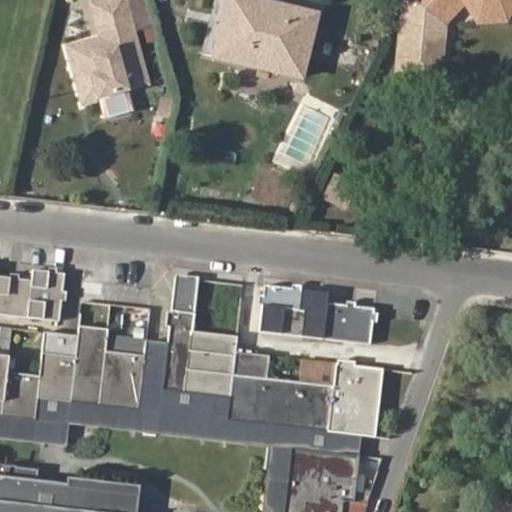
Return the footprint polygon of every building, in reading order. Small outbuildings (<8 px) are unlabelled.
[(116,0),(105,3),(115,37),(118,48),(106,52),(103,41),(81,46),(97,102),(143,90),(142,86),(161,82),(145,28),(137,0),(116,0)] [(157,0),(137,0),(145,28),(164,23),(157,0)] [(318,15),(259,0),(229,0),(215,56),(302,77),(318,15)] [(511,0),(407,0),(403,77),(445,80),(448,26),(469,0),(482,0),(487,4),(504,3),(506,0),(511,0)] [(470,0),(479,18),(509,18),(511,11),(511,0),(506,0),(504,3),(487,4),(482,0),(470,0)] [(115,37),(103,41),(106,52),(118,48),(115,37)] [(368,183),(350,175),(340,199),(357,207),(368,183)] [(0,312),(58,319),(64,273),(33,269),(32,279),(0,275),(0,312)] [(362,433),(375,434),(382,368),(335,363),(333,385),(233,374),(238,335),(195,330),(200,277),(176,274),(169,340),(164,388),(229,396),(228,418),(294,425),(362,432),(362,433)] [(328,301),(329,291),(264,284),(260,330),(370,343),(374,307),(328,301)] [(488,321),(471,315),(461,344),(478,350),(488,321)] [(0,414),(35,418),(37,396),(138,407),(144,355),(106,351),(107,329),(78,326),(77,334),(43,331),(39,373),(7,370),(8,355),(0,353),(0,414)] [(0,350),(7,352),(11,329),(0,327),(0,350)] [(158,339),(145,338),(144,355),(138,407),(150,408),(161,409),(164,388),(169,340),(158,339)] [(268,444),(262,511),(285,511),(292,447),(293,436),(294,425),(228,418),(229,396),(164,388),(161,409),(150,408),(138,407),(37,396),(35,418),(0,414),(0,436),(17,439),(70,445),(72,420),(268,444)] [(361,443),(362,433),(362,432),(294,425),(293,436),(292,447),(359,455),(361,443)] [(363,511),(366,503),(354,502),(359,455),(292,447),(285,511),(363,511)] [(0,511),(135,511),(139,485),(66,477),(65,483),(37,479),(37,467),(16,465),(0,462),(0,511)]
